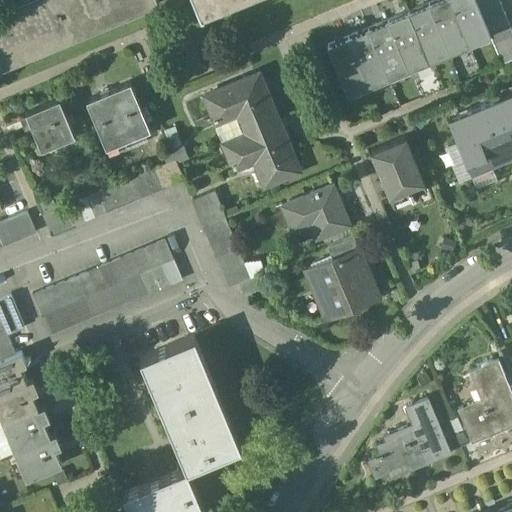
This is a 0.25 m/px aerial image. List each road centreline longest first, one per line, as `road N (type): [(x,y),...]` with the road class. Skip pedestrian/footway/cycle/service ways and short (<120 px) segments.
road 1 (residential): [(208,282),(174,198),(12,262)]
road 2 (residential): [(12,262),(50,347),(208,282)]
road 3 (residential): [(511,251),(425,317),(359,391)]
road 4 (residential): [(359,391),(249,326),(208,282)]
road 5 (residential): [(359,391),(283,511)]
